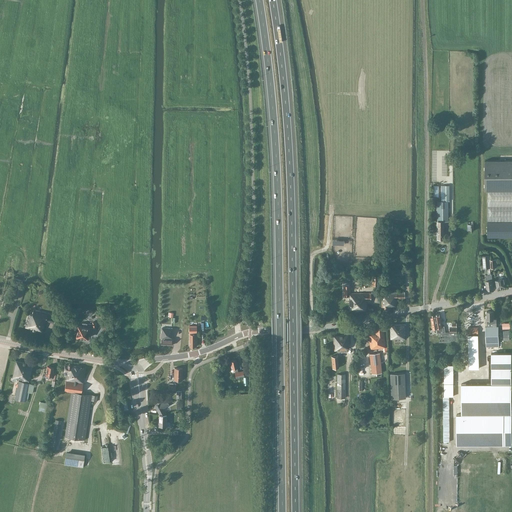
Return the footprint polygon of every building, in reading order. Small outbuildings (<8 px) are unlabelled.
[(488,191),(488,206),(511,206),(511,160),(485,161),(485,191),(488,191)] [(437,224),(437,235),(437,239),(439,239),(439,241),(443,241),(443,239),(443,235),(443,224),(443,221),(448,221),(448,201),(449,201),(449,191),(449,186),(443,186),(443,191),(443,201),(437,201),(437,224)] [(511,206),(488,206),(488,222),(487,222),(487,237),(511,236),(511,206)] [(499,280),(495,280),(497,289),(506,287),(504,282),(506,281),(505,276),(499,278),(499,280)] [(22,280),(15,278),(10,297),(18,298),(22,280)] [(349,311),(355,311),(356,312),(357,312),(358,311),(362,311),(362,310),(367,310),(367,300),(371,300),(371,293),(349,293),(349,285),(343,285),(343,297),(349,297),(349,311)] [(390,307),(393,307),(393,306),(397,306),(396,298),(404,298),(404,292),(386,293),(386,294),(381,294),(381,310),(390,309),(390,307)] [(56,317),(33,310),(32,314),(29,313),(24,328),(42,333),(46,321),(54,323),(56,317)] [(487,327),(485,327),(486,347),(499,347),(499,338),(501,338),(500,333),(498,333),(498,327),(496,327),(496,323),(496,319),(494,319),(493,311),(487,311),(487,320),(489,320),(489,323),(487,323),(487,327)] [(457,342),(457,332),(457,328),(450,328),(450,332),(445,332),(444,327),(441,328),(441,326),(442,326),(439,313),(431,315),(431,320),(433,329),(436,329),(437,331),(439,331),(439,332),(439,342),(457,342)] [(75,326),(74,331),(77,331),(76,337),(88,338),(88,336),(91,336),(92,328),(96,329),(99,329),(100,323),(97,323),(97,322),(92,322),(92,324),(82,323),(81,325),(77,325),(77,327),(75,326)] [(404,339),(404,335),(405,335),(405,324),(390,325),(390,339),(404,339)] [(369,335),(370,349),(385,347),(383,326),(374,327),(375,334),(369,335)] [(164,339),(161,339),(161,344),(173,345),(173,340),(166,339),(166,338),(172,339),(173,333),(172,333),(172,328),(161,328),(161,334),(160,338),(164,338),(164,339)] [(348,335),(333,336),(334,350),(337,350),(340,350),(341,353),(347,352),(347,349),(349,349),(348,345),(349,345),(348,335)] [(491,368),(511,368),(511,353),(502,353),(502,351),(498,351),(498,353),(491,353),(491,368)] [(369,353),(371,373),(381,373),(379,352),(369,353)] [(479,357),(469,357),(469,369),(479,368),(479,357)] [(237,368),(238,368),(236,359),(229,361),(231,369),(234,368),(235,372),(234,372),(236,378),(244,376),(243,370),(238,372),(237,368)] [(22,380),(22,382),(18,381),(15,399),(27,402),(29,393),(32,393),(34,385),(29,383),(26,382),(26,381),(29,381),(29,377),(30,377),(33,364),(16,361),(12,377),(22,380)] [(71,392),(67,422),(64,437),(85,440),(87,425),(91,395),(82,393),(85,368),(81,368),(81,367),(71,366),(71,365),(69,364),(69,363),(69,364),(68,365),(65,365),(64,372),(67,372),(66,381),(64,391),(71,392)] [(46,375),(46,378),(51,379),(52,376),(53,376),(54,367),(47,366),(45,375),(46,375)] [(182,368),(174,368),(174,381),(182,381),(182,368)] [(491,383),(461,383),(461,413),(511,413),(511,368),(491,368),(491,383)] [(405,373),(390,374),(391,399),(406,398),(405,373)] [(345,398),(345,389),(345,374),(337,374),(337,389),(337,398),(345,398)] [(159,414),(166,415),(163,409),(169,406),(166,400),(161,402),(161,401),(162,398),(160,396),(158,395),(156,397),(155,399),(156,402),(159,402),(159,403),(154,406),(159,414)] [(46,408),(48,400),(40,399),(39,407),(46,408)] [(443,415),(453,415),(453,402),(443,403),(443,415)] [(457,443),(511,443),(511,413),(461,413),(456,413),(457,443)] [(166,421),(166,415),(159,414),(158,426),(166,426),(169,426),(170,425),(170,422),(169,421),(166,421)] [(61,421),(55,420),(50,449),(56,450),(61,421)] [(66,453),(64,464),(83,467),(85,456),(66,453)]
